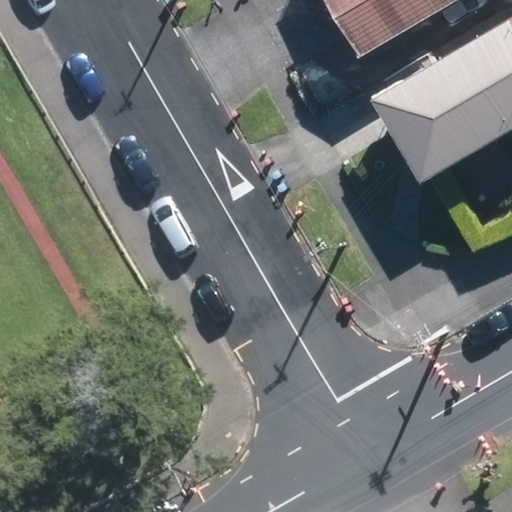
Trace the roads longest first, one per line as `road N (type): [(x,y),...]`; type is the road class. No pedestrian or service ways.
road 1 (residential): [(106,0),(364,454)]
road 2 (residential): [(511,368),(364,454)]
